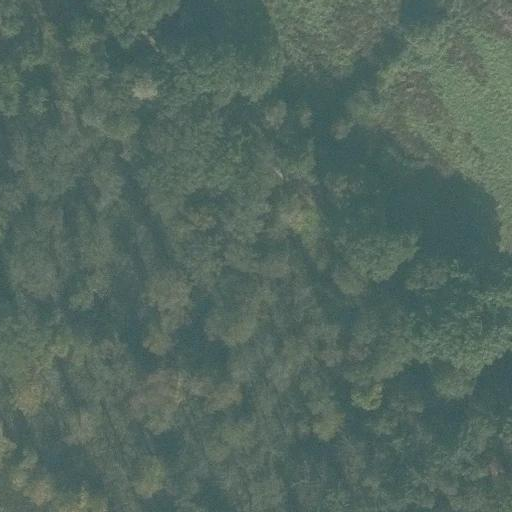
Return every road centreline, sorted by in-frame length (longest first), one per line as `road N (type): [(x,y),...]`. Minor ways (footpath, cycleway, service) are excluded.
road 1 (track): [(159,0),(511,367)]
road 2 (track): [(169,61),(0,178)]
